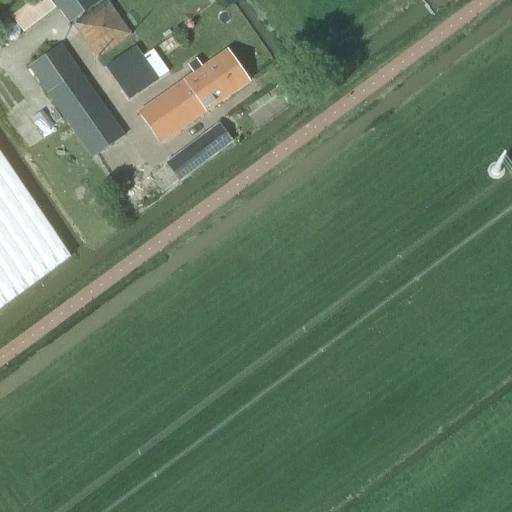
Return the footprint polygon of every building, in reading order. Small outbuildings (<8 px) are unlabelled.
[(23,31),(54,7),(48,0),(32,0),(11,17),(23,31)] [(50,0),(67,24),(100,0),(50,0)] [(225,41),(246,27),(230,5),(209,18),(225,41)] [(92,157),(123,135),(59,45),(28,67),(92,157)] [(134,46),(105,67),(128,99),(165,72),(167,71),(151,49),(142,56),(134,46)] [(159,143),(249,81),(227,50),(137,112),(159,143)] [(220,125),(153,175),(165,192),(232,142),(220,125)] [(0,307),(69,256),(0,153),(0,307)]
